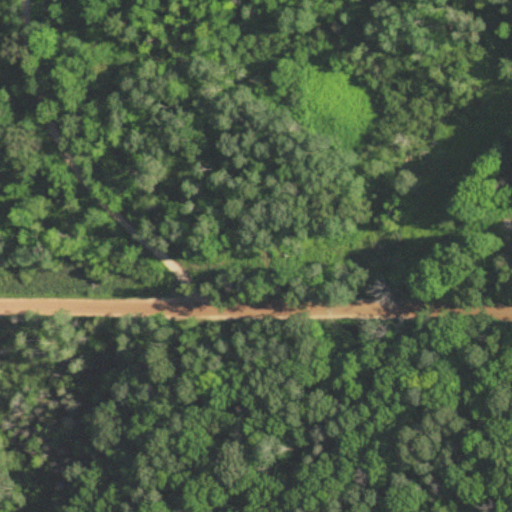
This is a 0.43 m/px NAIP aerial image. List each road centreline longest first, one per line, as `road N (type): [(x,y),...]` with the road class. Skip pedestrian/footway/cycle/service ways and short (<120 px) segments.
road 1 (residential): [(0,301),(511,313)]
road 2 (track): [(24,0),(33,88),(60,143),(92,189),(181,272),(190,306)]
